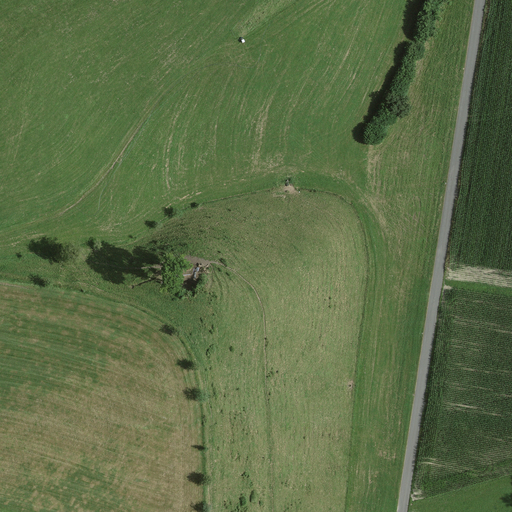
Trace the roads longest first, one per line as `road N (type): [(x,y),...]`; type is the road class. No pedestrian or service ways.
road 1 (unclassified): [(401,511),(479,0)]
road 2 (unknown): [(0,234),(65,209),(184,78),(288,0)]
